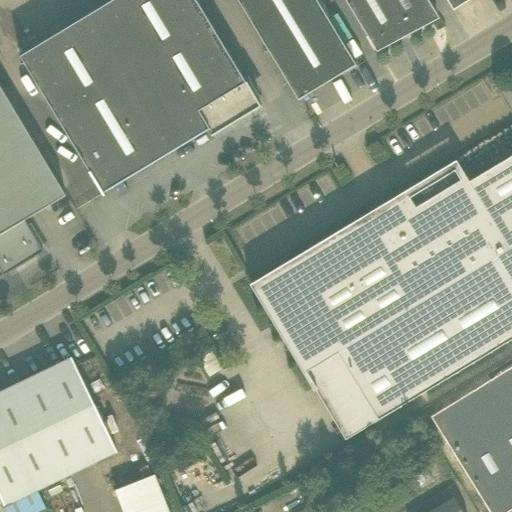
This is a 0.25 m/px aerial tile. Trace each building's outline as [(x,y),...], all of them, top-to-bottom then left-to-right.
[(90,173),(103,194),(104,197),(106,196),(104,193),(210,130),(213,135),(212,136),(212,137),(262,107),(247,83),(246,83),(196,0),(114,0),(20,57),(90,172),(90,173)] [(237,0),(299,101),(356,65),(316,0),(237,0)] [(438,16),(428,0),(345,0),(377,52),(395,43),(438,16)] [(447,0),(454,10),(470,0),(447,0)] [(0,271),(3,275),(0,276),(0,278),(0,279),(44,252),(25,221),(66,197),(0,85),(0,271)] [(256,287),(252,288),(315,390),(318,389),(308,371),(338,354),(379,421),(511,340),(511,156),(470,182),(458,164),(455,166),(457,169),(405,200),(256,287)] [(0,392),(0,410),(39,490),(117,452),(72,358),(0,392)] [(511,367),(431,417),(490,511),(507,511),(511,509),(511,367)] [(40,511),(46,509),(37,491),(39,490),(0,410),(0,495),(7,511),(40,511)] [(434,458),(425,464),(435,482),(445,475),(434,458)] [(169,511),(156,475),(116,491),(123,511),(169,511)] [(428,511),(462,511),(454,497),(428,511)]
